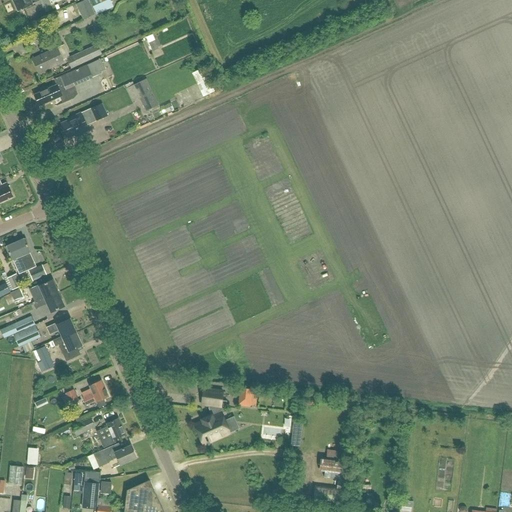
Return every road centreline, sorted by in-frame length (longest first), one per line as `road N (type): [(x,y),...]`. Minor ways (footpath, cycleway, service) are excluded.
road 1 (unclassified): [(52,205),(189,511)]
road 2 (unclassified): [(0,91),(52,205)]
